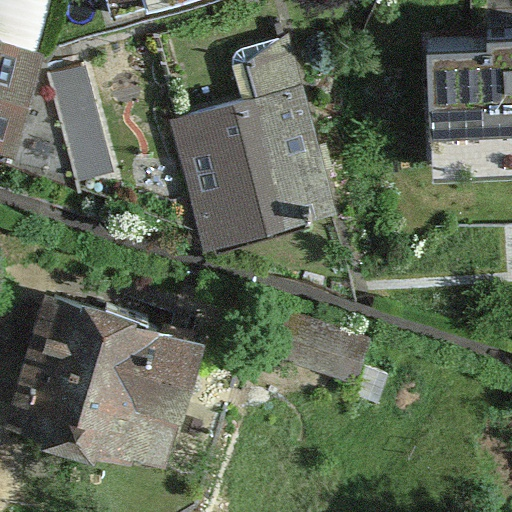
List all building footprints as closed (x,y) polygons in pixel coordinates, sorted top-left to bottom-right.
[(511,152),(511,22),(440,23),(441,153),(511,152)] [(33,33),(0,24),(0,143),(6,145),(33,33)] [(338,207),(293,39),(153,77),(199,245),(338,207)] [(96,52),(59,62),(87,172),(124,162),(96,52)] [(51,247),(1,395),(166,452),(217,304),(51,247)]
